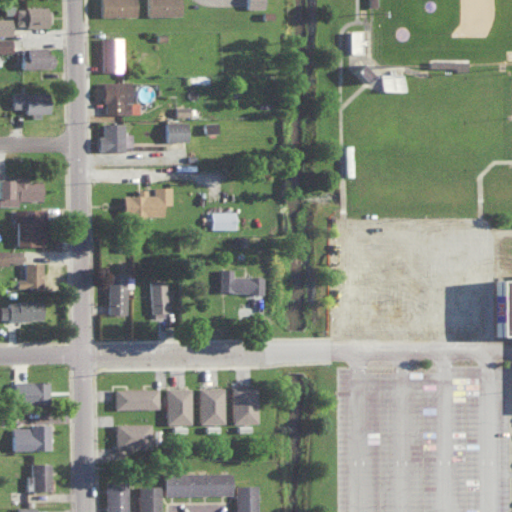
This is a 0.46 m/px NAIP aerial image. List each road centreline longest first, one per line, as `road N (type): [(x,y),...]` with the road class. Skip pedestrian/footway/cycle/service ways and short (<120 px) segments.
road 1 (tertiary): [(80,356),(78,0)]
road 2 (residential): [(341,353),(80,356)]
road 3 (tertiary): [(82,511),(80,356)]
